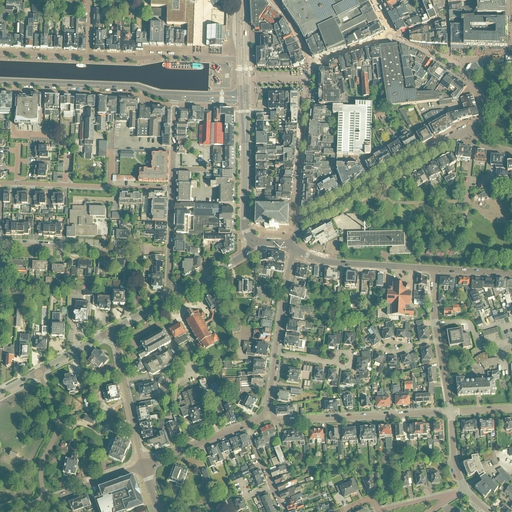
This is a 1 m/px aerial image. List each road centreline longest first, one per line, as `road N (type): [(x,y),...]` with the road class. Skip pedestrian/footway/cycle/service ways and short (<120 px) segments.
road 1 (residential): [(472,130),(302,222),(289,246)]
road 2 (residential): [(450,412),(266,415)]
road 3 (secondary): [(174,95),(0,81)]
road 4 (residential): [(88,57),(239,59)]
road 5 (secondary): [(295,248),(328,262),(433,269)]
road 6 (tertiary): [(109,331),(143,465)]
road 7 (residential): [(46,500),(41,464),(57,416),(37,372)]
road 8 (residential): [(0,243),(128,252)]
